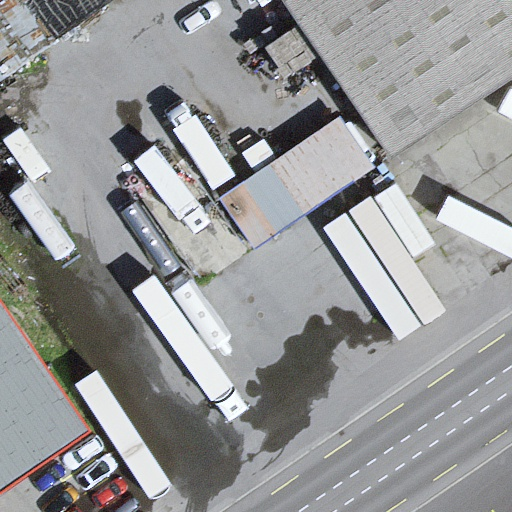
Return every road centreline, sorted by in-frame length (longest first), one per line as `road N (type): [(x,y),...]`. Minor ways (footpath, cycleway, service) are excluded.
road 1 (primary): [(511,335),(252,511)]
road 2 (primary): [(361,511),(511,409)]
